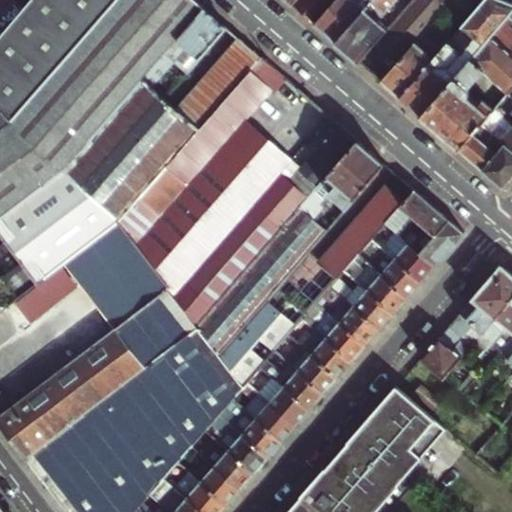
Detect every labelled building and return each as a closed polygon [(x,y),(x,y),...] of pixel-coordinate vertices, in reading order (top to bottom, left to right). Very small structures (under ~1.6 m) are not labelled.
[(0,112),(7,121),(117,0),(32,0),(2,33),(0,32),(0,112)] [(66,170),(144,81),(206,9),(195,0),(117,0),(7,121),(0,128),(0,220),(66,170)] [(305,15),(316,24),(336,0),(297,0),(293,4),(305,15)] [(336,0),(316,24),(328,34),(337,42),(372,0),(336,0)] [(372,0),(337,42),(350,53),(360,62),(378,41),(374,37),(395,13),(390,9),(397,0),(372,0)] [(413,0),(400,17),(378,41),(360,62),(372,72),(382,81),(411,47),(451,0),(413,0)] [(511,13),(511,2),(505,0),(483,0),(429,62),(400,96),(414,109),(422,116),(511,13)] [(206,9),(144,81),(166,99),(169,94),(157,83),(176,62),(188,72),(189,73),(228,28),(218,19),(206,9)] [(400,17),(395,13),(374,37),(378,41),(400,17)] [(461,149),(483,124),(497,109),(510,93),(511,91),(511,13),(422,116),(431,124),(450,140),(461,149)] [(241,39),(190,99),(211,118),(223,104),(263,58),(241,39)] [(411,47),(382,81),(391,89),(400,96),(429,62),(411,47)] [(263,58),(223,104),(244,123),(284,77),(263,58)] [(142,197),(169,166),(193,139),(208,121),(211,118),(190,99),(179,111),(165,99),(166,99),(144,81),(66,170),(123,219),(142,197)] [(511,94),(510,93),(497,109),(511,122),(511,94)] [(282,173),(290,163),(244,123),(223,104),(211,118),(208,121),(218,129),(202,147),(193,139),(169,166),(187,182),(160,213),(142,197),(123,219),(120,222),(170,288),(178,297),(189,284),(215,307),(273,241),(245,216),(282,173)] [(511,122),(497,109),(483,124),(498,136),(511,148),(511,122)] [(208,121),(193,139),(202,147),(218,129),(208,121)] [(319,188),(359,141),(339,124),(299,171),(319,188)] [(488,148),(498,136),(483,124),(461,149),(472,159),(484,169),(497,155),(488,148)] [(511,177),(511,148),(498,136),(488,148),(497,155),(484,169),(495,179),(504,187),(511,177)] [(313,195),(273,241),(215,307),(199,325),(220,355),(266,302),(329,228),(317,217),(328,205),(325,202),(331,194),(338,201),(339,200),(377,157),(369,150),(359,141),(319,188),(313,195)] [(385,164),(377,157),(339,200),(348,207),(385,164)] [(169,166),(142,197),(160,213),(187,182),(169,166)] [(66,170),(0,220),(0,311),(66,262),(120,222),(123,219),(66,170)] [(302,191),(282,173),(245,216),(273,241),(313,195),(310,192),(307,195),(302,191)] [(387,223),(405,204),(388,188),(320,265),(337,280),(339,278),(345,271),(360,255),(364,249),(373,239),(387,223)] [(436,235),(449,219),(434,206),(416,191),(405,204),(387,223),(397,232),(406,239),(421,222),(436,235)] [(421,222),(406,239),(437,265),(451,249),(465,233),(449,219),(436,235),(421,222)] [(120,222),(66,262),(116,328),(170,288),(120,222)] [(384,248),(423,281),(430,273),(437,265),(406,239),(397,232),(384,248)] [(378,262),(373,267),(409,297),(416,289),(423,281),(384,248),(373,239),(364,249),(378,262)] [(409,297),(373,267),(360,255),(345,271),(360,283),(395,314),(402,305),(409,297)] [(470,304),(476,309),(467,320),(461,315),(452,324),(451,326),(464,338),(462,340),(471,347),(483,333),(511,300),(511,274),(503,266),(470,304)] [(337,280),(331,287),(342,296),(347,290),(351,293),(353,291),(339,278),(337,280)] [(347,290),(342,296),(381,330),(388,322),(395,314),(360,283),(353,291),(351,293),(347,290)] [(199,325),(215,307),(189,284),(178,297),(199,325)] [(381,330),(342,296),(331,287),(325,295),(339,307),(332,315),(367,346),(374,338),(381,330)] [(170,288),(116,328),(146,367),(25,456),(67,511),(135,511),(137,510),(151,494),(165,478),(178,463),(188,451),(192,447),(206,431),(219,415),(234,399),(240,391),(243,388),(230,368),(220,355),(199,325),(178,297),(170,288)] [(511,300),(483,333),(484,345),(497,356),(500,352),(505,347),(511,338),(511,300)] [(230,368),(243,388),(248,383),(261,367),(264,365),(250,353),(260,341),(274,353),(296,328),(266,302),(220,355),(230,368)] [(360,353),(367,346),(332,315),(317,303),(304,319),(313,327),(353,362),(360,353)] [(314,333),(302,346),(339,378),(346,370),(353,362),(313,327),(310,330),(314,333)] [(146,367),(116,328),(0,415),(0,423),(3,428),(16,445),(25,456),(146,367)] [(437,342),(424,357),(446,376),(464,355),(442,336),(437,342)] [(284,358),(291,365),(326,394),(332,386),(339,378),(302,346),(298,342),(284,358)] [(261,367),(273,377),(311,410),(318,402),(326,394),(291,365),(283,374),(268,360),(264,365),(261,367)] [(484,410),(499,392),(480,376),(465,393),(484,410)] [(260,393),(298,426),(305,417),(311,410),(273,377),(260,393)] [(422,380),(412,392),(432,409),(442,397),(422,380)] [(254,403),(247,411),(283,442),(291,434),(298,426),(260,393),(248,383),(243,388),(240,391),(254,403)] [(387,399),(288,511),(391,511),(429,469),(449,488),(481,452),(432,409),(412,392),(402,383),(387,399)] [(283,442),(247,411),(234,399),(219,415),(231,426),(270,458),(276,451),(283,442)] [(263,466),(270,458),(231,426),(219,415),(206,431),(216,440),(256,474),(263,466)] [(256,474),(216,440),(203,456),(242,490),(249,482),(256,474)] [(193,475),(201,483),(228,506),(235,498),(242,490),(203,456),(192,447),(188,451),(197,459),(192,465),(198,470),(193,475)] [(178,463),(165,478),(172,484),(185,469),(178,463)] [(203,511),(188,498),(181,492),(177,488),(175,487),(172,484),(165,478),(151,494),(166,507),(171,511),(203,511)] [(177,488),(181,492),(185,487),(181,483),(177,488)] [(188,498),(203,511),(222,511),(228,506),(201,483),(188,498)]
